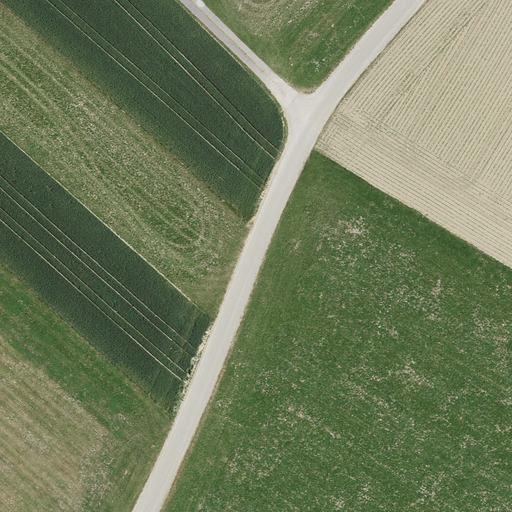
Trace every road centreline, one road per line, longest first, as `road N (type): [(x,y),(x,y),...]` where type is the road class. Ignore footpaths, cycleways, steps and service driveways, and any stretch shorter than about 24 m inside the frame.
road 1 (tertiary): [(415,0),(313,127),(152,511)]
road 2 (track): [(188,0),(313,127)]
